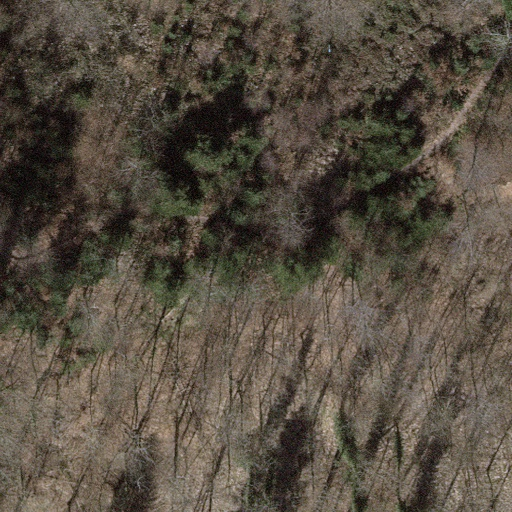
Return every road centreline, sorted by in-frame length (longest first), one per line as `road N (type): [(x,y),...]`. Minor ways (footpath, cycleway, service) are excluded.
road 1 (motorway): [(0,143),(511,39)]
road 2 (motorway): [(248,511),(511,468)]
